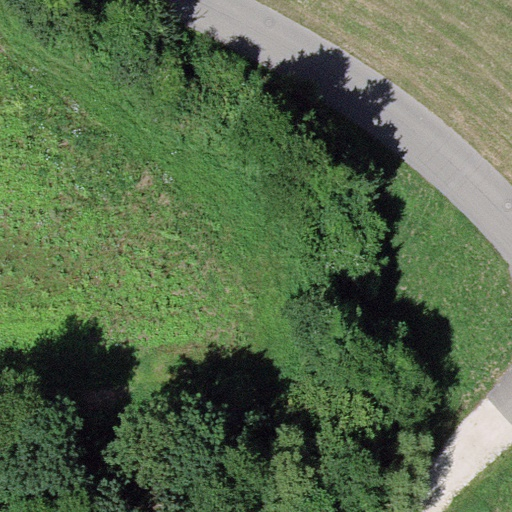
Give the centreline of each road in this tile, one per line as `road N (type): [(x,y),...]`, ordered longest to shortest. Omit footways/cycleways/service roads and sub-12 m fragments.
road 1 (tertiary): [(511,239),(408,138),(324,77),(190,0)]
road 2 (track): [(435,511),(468,455),(511,410)]
